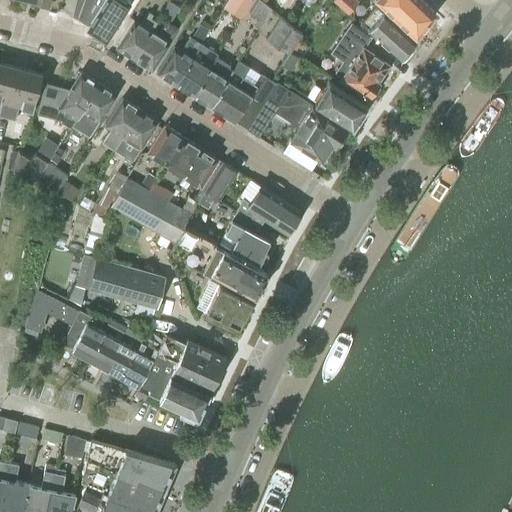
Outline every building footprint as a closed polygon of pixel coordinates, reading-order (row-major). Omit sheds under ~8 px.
[(118,0),(103,0),(87,26),(105,38),(122,11),(115,6),(118,0)] [(241,16),(251,0),(234,0),(229,9),(241,16)] [(264,2),(261,0),(256,0),(250,12),(259,18),(255,24),(259,28),(272,8),(264,2)] [(333,0),(347,12),(358,1),(356,0),(333,0)] [(379,0),(417,35),(436,11),(424,0),(379,0)] [(400,57),(415,40),(377,5),(361,23),(400,57)] [(135,57),(152,29),(157,21),(150,17),(152,14),(149,12),(142,23),(134,18),(117,45),(135,57)] [(267,39),(289,52),(289,51),(302,32),(281,15),(267,39)] [(159,34),(152,29),(135,57),(152,68),(174,33),(178,27),(167,20),(159,34)] [(371,35),(354,22),(334,51),(344,58),(335,71),(342,75),(341,76),(369,95),(379,81),(378,80),(389,63),(363,45),(371,35)] [(199,27),(192,38),(200,42),(207,32),(199,27)] [(200,42),(192,38),(189,36),(181,49),(174,44),(157,71),(174,82),(200,42)] [(192,94),(217,56),(218,53),(200,42),(174,82),(192,94)] [(298,57),(289,51),(289,52),(282,63),(290,69),(298,57)] [(192,94),(210,105),(233,69),(229,67),(231,64),(217,56),(192,94)] [(210,105),(234,120),(256,85),(243,76),(249,65),(239,59),(233,69),(210,105)] [(0,114),(7,117),(21,67),(0,61),(0,100),(3,101),(0,111),(0,114)] [(42,73),(21,67),(7,117),(16,119),(19,106),(32,110),(42,73)] [(70,125),(71,124),(99,82),(81,71),(70,89),(46,82),(38,111),(57,117),(70,125)] [(353,127),(367,104),(328,79),(314,102),(353,127)] [(278,81),(268,96),(280,103),(289,89),(278,81)] [(116,93),(99,82),(71,124),(89,135),(116,93)] [(313,104),(289,89),(280,103),(275,112),(299,126),(290,140),(322,160),(332,144),(335,147),(347,128),(312,105),(313,104)] [(275,112),(280,103),(268,96),(247,129),(259,136),(275,112)] [(114,149),(123,135),(140,108),(123,97),(105,124),(112,128),(103,142),(114,149)] [(158,119),(140,108),(123,135),(129,139),(121,152),(132,159),(158,119)] [(165,164),(184,135),(164,123),(146,152),(152,155),(148,163),(152,165),(156,158),(165,164)] [(183,175),(201,146),(184,135),(165,164),(173,168),(177,171),(183,175)] [(219,158),(201,146),(183,175),(191,180),(186,187),(190,189),(195,182),(201,186),(219,158)] [(29,158),(19,151),(12,168),(34,182),(36,179),(48,161),(35,153),(29,158)] [(204,191),(204,192),(215,197),(219,200),(238,170),(223,160),(204,191)] [(57,191),(58,190),(65,179),(68,173),(48,161),(36,179),(57,191)] [(119,172),(110,187),(117,191),(119,192),(127,177),(119,172)] [(156,178),(148,173),(141,184),(150,189),(156,178)] [(190,212),(168,200),(128,177),(112,205),(175,240),(190,212)] [(78,189),(65,179),(58,190),(71,199),(78,189)] [(243,197),(236,210),(260,224),(264,217),(287,232),(301,210),(261,184),(250,201),(243,197)] [(117,191),(110,187),(108,186),(91,211),(101,217),(117,191)] [(209,208),(215,197),(204,192),(198,201),(198,202),(209,208)] [(192,211),(198,202),(198,201),(189,196),(183,206),(192,211)] [(257,229),(260,224),(236,210),(225,230),(236,237),(230,248),(258,263),(270,238),(255,230),(256,228),(257,229)] [(95,216),(85,253),(96,256),(106,220),(95,216)] [(210,274),(211,272),(224,248),(217,244),(218,242),(185,224),(170,252),(210,274)] [(267,272),(224,248),(211,272),(254,295),(267,272)] [(96,256),(85,253),(74,287),(88,292),(89,288),(98,256),(96,256)] [(98,256),(89,288),(155,306),(164,275),(98,256)] [(253,299),(210,278),(196,306),(206,310),(202,318),(235,334),(244,316),(253,299)] [(26,325),(40,330),(43,321),(46,311),(47,312),(54,315),(58,308),(63,310),(67,303),(37,288),(33,301),(29,314),(28,316),(26,325)] [(88,359),(104,331),(92,325),(96,318),(80,309),(62,342),(72,347),(71,350),(88,359)] [(128,327),(110,318),(107,325),(124,334),(128,327)] [(145,335),(128,327),(124,334),(141,343),(145,335)] [(105,368),(120,340),(122,337),(118,334),(116,338),(104,331),(88,359),(105,368)] [(178,344),(163,337),(158,347),(156,351),(148,367),(140,383),(146,386),(145,389),(159,396),(169,374),(179,354),(174,352),(178,344)] [(183,346),(178,344),(174,352),(179,354),(169,374),(208,392),(226,356),(187,337),(183,346)] [(121,377),(138,345),(133,342),(131,346),(120,340),(105,368),(121,377)] [(138,345),(121,377),(138,386),(140,383),(148,367),(156,351),(158,347),(152,344),(147,355),(137,349),(139,345),(138,345)] [(195,419),(208,392),(169,374),(159,396),(172,403),(170,407),(195,419)] [(3,429),(14,432),(15,432),(18,420),(17,420),(6,417),(3,429)] [(35,437),(38,426),(19,421),(16,432),(35,437)] [(44,428),(41,437),(60,442),(62,433),(44,428)] [(87,438),(67,433),(63,455),(83,458),(87,438)] [(176,463),(90,438),(86,461),(114,470),(135,479),(137,475),(165,487),(176,463)] [(0,500),(8,461),(0,459),(0,500)] [(0,511),(21,511),(28,482),(15,479),(19,463),(8,461),(0,500),(0,511)] [(114,470),(86,461),(81,483),(125,502),(127,499),(154,511),(165,487),(137,475),(135,479),(114,470)] [(46,511),(56,467),(56,465),(46,463),(41,485),(28,482),(21,511),(46,511)] [(66,469),(56,467),(46,511),(71,511),(75,492),(62,489),(66,469)] [(125,502),(81,483),(79,492),(83,494),(77,506),(89,511),(154,511),(127,499),(125,502)]
